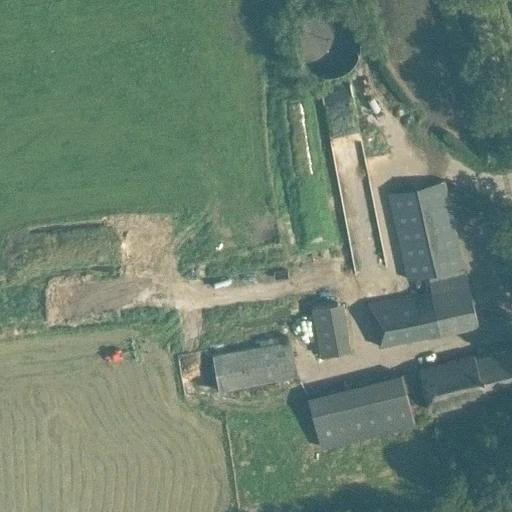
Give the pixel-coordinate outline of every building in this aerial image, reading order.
[(342,32),(317,34),(318,49),(312,49),(314,80),(368,75),(363,21),(341,22),(342,32)] [(407,279),(428,275),(431,289),(368,304),(371,319),(375,319),(381,346),(478,324),(466,271),(465,271),(444,179),(388,192),(407,279)] [(312,307),(321,355),(346,350),(338,302),(312,307)] [(219,391),(298,375),(291,340),(212,356),(219,391)] [(475,354),(419,368),(430,410),(484,396),(484,393),(511,386),(511,347),(476,356),(475,354)] [(414,424),(401,373),(308,396),(321,447),(414,424)]
